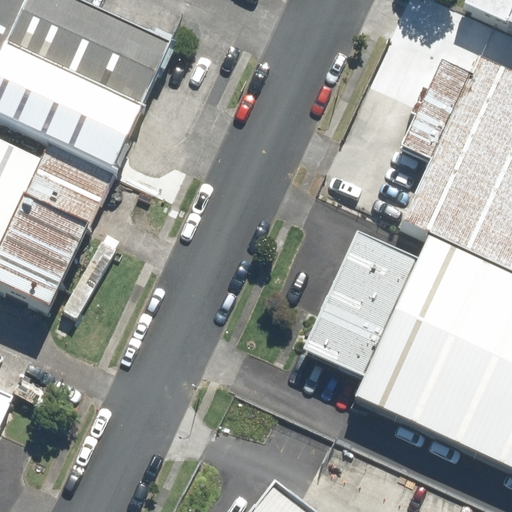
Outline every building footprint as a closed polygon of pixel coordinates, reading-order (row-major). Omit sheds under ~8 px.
[(23,0),(0,0),(0,63),(28,2),(23,0)] [(28,0),(28,2),(0,63),(0,120),(116,173),(171,51),(56,0),(28,0)] [(511,0),(468,0),(464,12),(507,31),(511,18),(511,0)] [(511,76),(477,61),(469,79),(433,63),(393,151),(429,167),(400,231),(511,280),(511,76)] [(0,249),(40,161),(0,142),(0,249)] [(107,191),(40,161),(0,249),(0,295),(50,318),(107,191)] [(511,280),(428,243),(419,264),(358,237),(304,358),(364,385),(355,404),(511,474),(511,280)] [(257,511),(306,511),(276,488),(257,511)]
